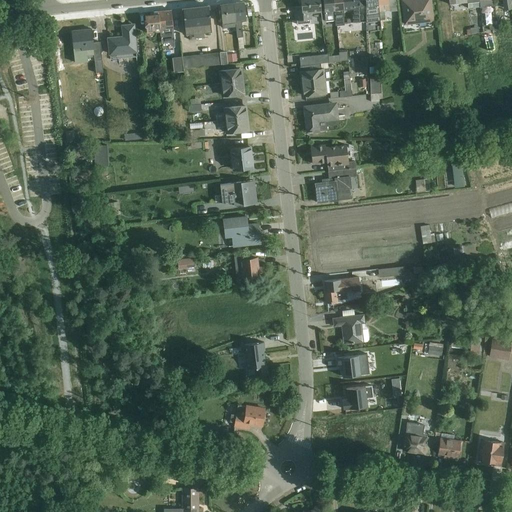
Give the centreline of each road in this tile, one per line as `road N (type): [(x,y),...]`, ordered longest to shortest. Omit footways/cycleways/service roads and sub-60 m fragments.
road 1 (residential): [(264,0),(307,376),(292,452)]
road 2 (track): [(36,222),(54,270),(70,408),(85,434)]
road 3 (residential): [(511,501),(304,470)]
road 4 (unclassified): [(73,431),(271,467)]
